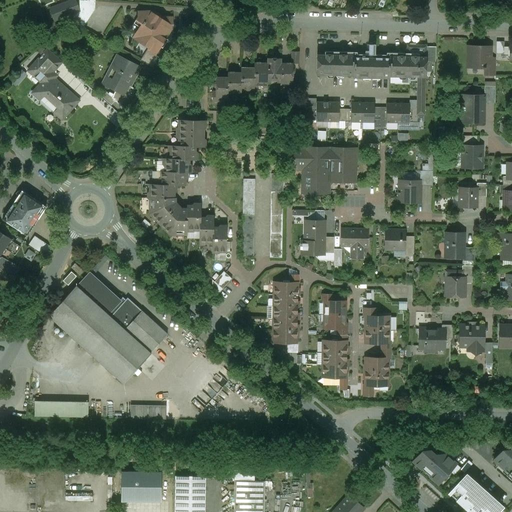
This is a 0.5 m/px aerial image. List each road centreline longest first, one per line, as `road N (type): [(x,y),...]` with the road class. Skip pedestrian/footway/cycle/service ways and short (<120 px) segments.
road 1 (residential): [(252,279),(235,263),(235,219),(211,194),(213,128),(283,129),(300,112),(301,21)]
road 2 (residential): [(218,39),(184,69),(98,192)]
road 3 (residential): [(335,431),(362,415),(511,414)]
road 4 (residential): [(511,219),(386,217),(335,207)]
road 5 (tertiary): [(335,431),(215,322)]
road 6 (tertiary): [(215,322),(103,223)]
road 7 (residential): [(77,226),(11,355)]
road 8 (residential): [(431,24),(301,21)]
road 9 (tertiary): [(424,511),(335,431)]
